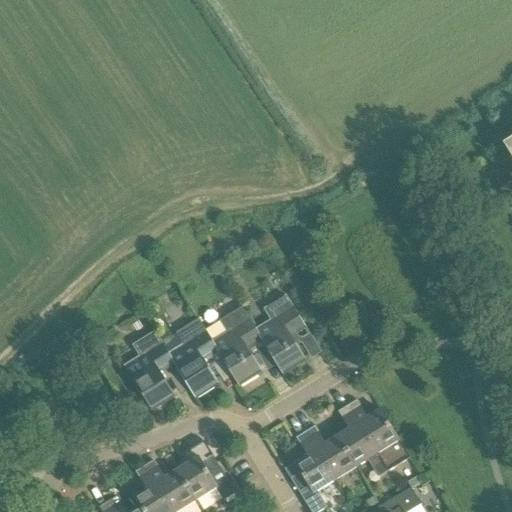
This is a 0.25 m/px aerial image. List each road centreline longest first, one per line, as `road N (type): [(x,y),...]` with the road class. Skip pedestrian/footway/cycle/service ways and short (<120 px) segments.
road 1 (track): [(343,173),(309,191),(159,224),(93,272),(0,365)]
road 2 (residential): [(48,481),(67,466),(211,419),(244,430)]
